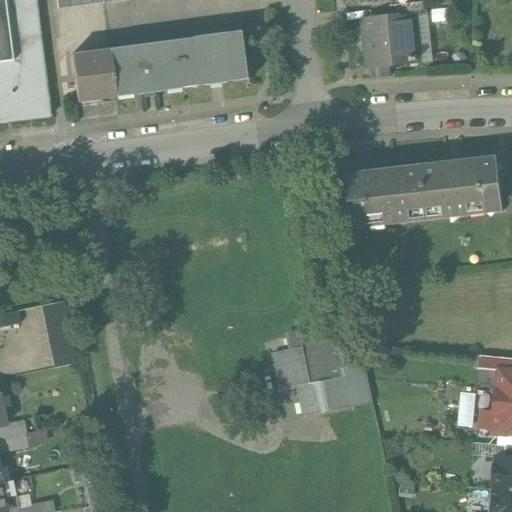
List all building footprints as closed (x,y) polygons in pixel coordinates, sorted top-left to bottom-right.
[(2,0),(0,0),(0,124),(48,118),(33,0),(14,0),(3,2),(2,0)] [(102,3),(102,0),(56,0),(57,9),(102,3)] [(392,7),(394,19),(413,17),(421,16),(420,4),(392,7)] [(394,19),(365,23),(369,68),(390,66),(417,63),(413,17),(394,19)] [(244,33),(176,42),(182,90),(250,81),(244,33)] [(115,98),(182,90),(176,42),(109,50),(115,98)] [(77,103),(115,98),(109,50),(71,55),(77,103)] [(390,66),(369,68),(371,81),(391,79),(390,66)] [(497,158),(421,167),(428,222),(504,213),(497,158)] [(352,231),(428,222),(421,167),(346,175),(352,231)] [(307,172),(289,176),(295,199),(312,196),(307,172)] [(64,302),(39,307),(53,370),(78,365),(64,302)] [(0,315),(0,330),(20,326),(17,312),(0,315)] [(365,368),(343,373),(333,328),(287,338),(290,354),(272,358),(279,392),(296,388),(302,419),(350,409),(349,406),(372,402),(365,368)] [(499,371),(511,373),(511,372),(511,360),(481,357),(479,371),(499,373),(499,371)] [(499,373),(496,403),(511,404),(511,372),(511,373),(499,371),(499,373)] [(473,426),(475,394),(462,393),(460,426),(473,426)] [(511,404),(496,403),(493,435),(511,437),(511,404)] [(3,429),(0,429),(0,440),(25,435),(23,423),(2,427),(3,429)] [(26,436),(28,448),(48,444),(45,432),(26,436)] [(25,435),(0,440),(0,453),(28,448),(25,435)] [(497,459),(494,492),(511,493),(511,460),(504,460),(497,459)] [(511,511),(511,493),(494,492),(491,511),(511,511)]
